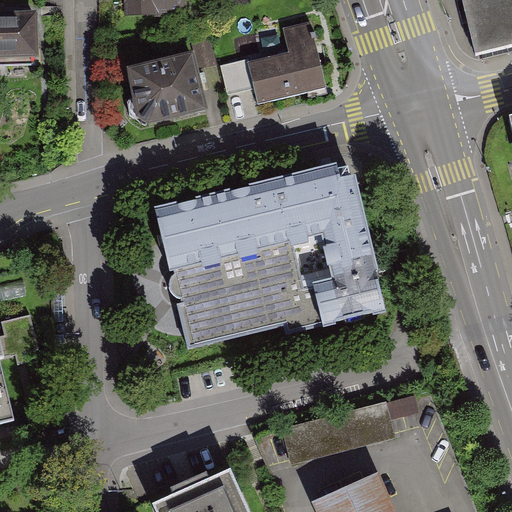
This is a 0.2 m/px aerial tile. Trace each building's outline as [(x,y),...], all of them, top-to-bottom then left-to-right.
[(124,0),(125,16),(187,14),(186,0),(124,0)] [(511,0),(462,0),(476,56),(511,47),(511,0)] [(0,59),(38,59),(37,14),(16,14),(16,10),(16,6),(6,7),(6,14),(0,13),(0,59)] [(249,61),(221,68),(229,97),(254,90),(259,106),(327,89),(316,42),(318,41),(317,35),(315,35),(312,24),(284,31),(289,55),(250,65),(249,61)] [(193,42),(199,69),(217,65),(211,38),(193,42)] [(149,127),(207,113),(192,54),(125,69),(132,99),(129,100),(126,102),(130,119),(133,121),(137,120),(149,127)] [(353,163),(159,210),(177,286),(192,349),(286,326),(289,337),(389,313),(353,163)] [(0,419),(19,415),(5,358),(11,358),(13,367),(27,364),(39,361),(28,316),(0,323),(0,332),(1,335),(0,335),(0,419)] [(414,397),(284,430),(293,468),(397,441),(393,424),(420,417),(414,397)] [(251,511),(232,467),(151,502),(155,511),(251,511)] [(396,511),(378,473),(311,503),(315,511),(396,511)]
